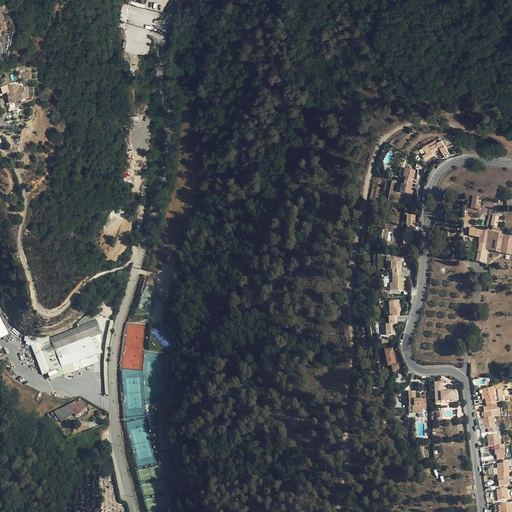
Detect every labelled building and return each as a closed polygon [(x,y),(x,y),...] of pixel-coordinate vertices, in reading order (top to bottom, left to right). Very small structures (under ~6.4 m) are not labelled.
[(123,39),(125,29),(118,28),(116,38),(123,39)] [(27,87),(22,88),(23,89),(19,90),(18,89),(18,85),(14,86),(14,85),(13,85),(8,86),(9,91),(9,93),(8,93),(6,93),(7,99),(15,102),(28,99),(27,93),(28,93),(27,87)] [(17,114),(14,103),(9,104),(7,105),(8,113),(17,114)] [(448,150),(441,139),(437,142),(435,139),(423,146),(427,153),(423,155),(425,160),(434,155),(434,154),(433,152),(435,151),(440,148),(443,153),(448,150)] [(402,181),(401,185),(400,189),(399,193),(410,195),(412,183),(411,183),(412,179),(413,180),(415,172),(404,169),(403,177),(405,178),(404,181),(402,181)] [(472,204),(471,207),(478,209),(480,198),(472,197),(471,204),(472,204)] [(407,226),(407,230),(412,230),(414,230),(415,215),(407,215),(406,226),(407,226)] [(498,217),(492,216),(491,221),(487,220),(486,226),(490,226),(496,228),(497,225),(498,217)] [(485,256),(486,249),(488,250),(511,255),(511,253),(511,237),(469,229),(468,236),(480,238),(487,239),(485,245),(479,244),(475,243),(472,261),(486,264),(486,260),(487,256),(485,256)] [(412,234),(412,230),(407,230),(405,230),(405,233),(404,233),(403,244),(411,245),(412,234)] [(390,262),(390,269),(393,270),(392,284),(390,284),(390,291),(408,291),(408,285),(403,284),(403,277),(401,277),(401,263),(400,263),(400,258),(388,257),(388,262),(390,262)] [(399,301),(389,302),(389,309),(386,309),(387,317),(388,316),(389,325),(385,325),(386,335),(395,335),(394,324),(397,324),(397,316),(399,316),(399,301)] [(0,315),(0,337),(8,334),(0,315)] [(50,338),(61,368),(95,355),(89,337),(101,333),(96,320),(50,338)] [(392,348),(384,350),(388,366),(391,365),(393,372),(400,370),(398,363),(396,364),(392,348)] [(442,387),(434,388),(435,405),(441,404),(441,403),(451,402),(451,401),(455,400),(455,391),(450,392),(450,393),(442,394),(442,392),(442,387)] [(487,429),(495,428),(493,417),(497,417),(495,403),(511,400),(511,396),(503,397),(502,390),(497,391),(497,389),(493,389),(492,388),(481,390),(482,395),(483,400),(484,400),(485,408),(483,408),(484,419),(482,419),(483,429),(487,429)] [(415,391),(408,392),(409,407),(408,407),(409,412),(412,412),(412,407),(421,406),(421,410),(426,410),(425,399),(415,400),(415,391)] [(81,399),(72,406),(71,404),(53,412),(61,422),(74,413),(76,416),(87,408),(81,399)] [(157,427),(163,427),(163,405),(152,406),(153,427),(157,427)] [(165,440),(165,435),(158,436),(159,442),(160,442),(161,448),(168,447),(165,440)] [(498,435),(486,436),(488,447),(493,446),(495,456),(496,455),(496,460),(504,459),(503,455),(504,454),(503,445),(499,445),(498,435)] [(508,463),(496,464),(498,475),(497,475),(498,487),(509,485),(508,474),(509,473),(508,463)] [(505,489),(496,490),(497,500),(506,499),(505,489)]
